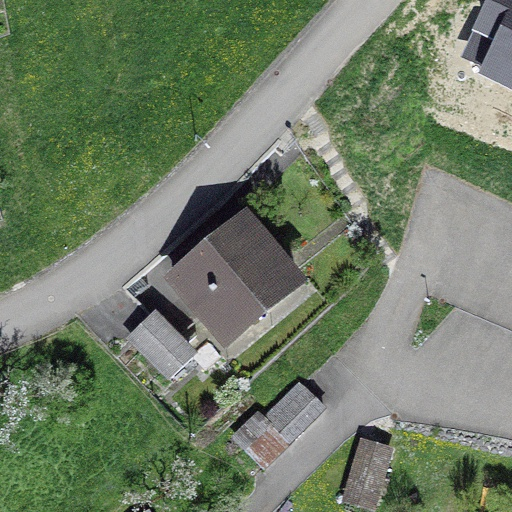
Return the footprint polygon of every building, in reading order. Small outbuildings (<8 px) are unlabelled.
[(511,0),(488,0),(475,28),(498,39),(481,73),(511,87),(511,0)] [(223,346),(292,288),(241,227),(219,244),(212,235),(185,257),(193,267),(171,285),(223,346)] [(128,343),(165,382),(188,360),(151,322),(128,343)] [(296,387),(261,421),(286,446),(320,412),(296,387)] [(367,511),(385,455),(360,448),(343,505),(367,511)]
